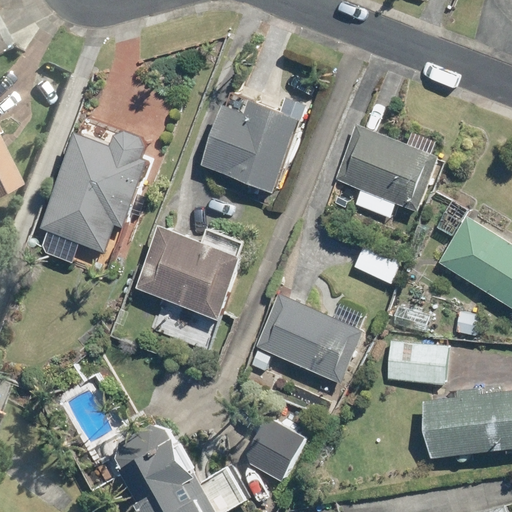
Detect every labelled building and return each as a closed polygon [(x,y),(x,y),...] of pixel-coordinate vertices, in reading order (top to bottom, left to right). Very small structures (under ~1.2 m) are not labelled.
[(240,97),(213,163),(286,192),(318,117),(311,115),(315,104),(294,95),(290,106),(267,97),(263,106),(240,97)] [(365,124),(344,179),(426,211),(447,155),(442,153),(446,142),(422,132),(417,144),(365,124)] [(102,133),(94,130),(52,224),(59,227),(50,247),(81,261),(90,241),(117,253),(131,221),(139,225),(168,159),(162,156),(167,146),(162,135),(146,128),(134,133),(129,145),(102,133)] [(0,203),(23,191),(0,146),(0,140),(2,140),(0,136),(0,203)] [(342,196),(338,204),(354,212),(358,204),(342,196)] [(448,263),(511,301),(511,235),(477,215),(448,263)] [(161,222),(136,286),(220,319),(245,254),(239,252),(244,240),(207,226),(203,238),(161,222)] [(375,245),(363,269),(399,286),(410,262),(375,245)] [(289,295),(266,348),(352,384),(374,331),(368,329),(373,318),(348,307),(343,317),(289,295)] [(403,307),(398,324),(433,334),(438,316),(403,307)] [(466,313),(462,332),(485,337),(489,317),(466,313)] [(439,344),(439,339),(406,336),(405,342),(398,342),(395,380),(454,386),(457,346),(439,344)] [(273,358),(258,350),(251,365),(266,371),(273,358)] [(472,393),(472,397),(438,400),(444,459),(511,452),(511,394),(498,396),(497,390),(472,393)] [(266,413),(239,458),(280,482),(306,437),(266,413)] [(130,444),(125,462),(151,511),(240,511),(256,503),(237,468),(217,479),(195,439),(187,443),(179,429),(165,425),(130,444)]
